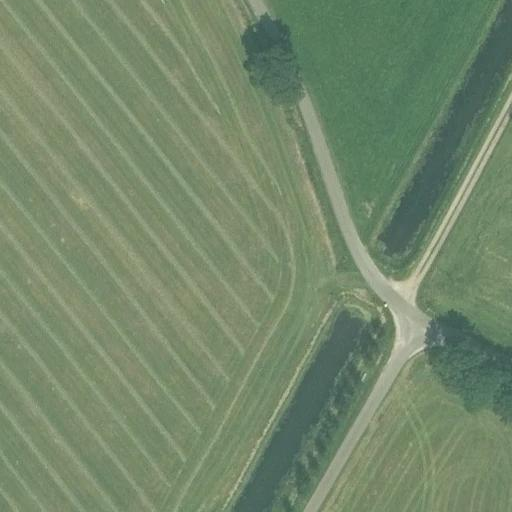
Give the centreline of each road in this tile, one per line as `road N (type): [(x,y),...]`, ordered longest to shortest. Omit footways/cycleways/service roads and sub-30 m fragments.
road 1 (unclassified): [(419,323),(358,256),(306,109),(254,0)]
road 2 (unclassified): [(313,511),(419,323)]
